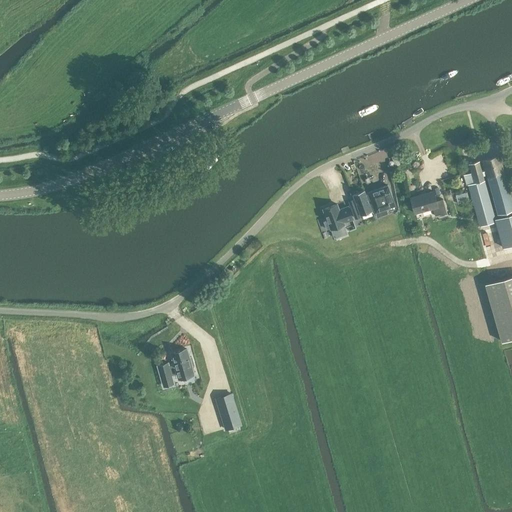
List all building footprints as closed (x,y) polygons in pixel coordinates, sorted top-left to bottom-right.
[(482,171),(479,161),(469,164),(472,172),(464,175),(466,183),(468,182),(469,184),(468,184),(479,226),(495,221),(495,219),(482,175),(486,174),(497,215),(511,210),(511,204),(499,156),(483,160),(485,170),(482,171)] [(365,191),(372,211),(392,204),(384,184),(365,191)] [(353,195),(361,215),(372,211),(364,191),(353,195)] [(435,215),(446,212),(442,199),(436,201),(433,191),(410,198),(415,213),(433,208),(435,215)] [(321,201),(331,228),(345,223),(344,222),(353,218),(345,198),(336,202),(334,196),(321,201)] [(511,244),(511,214),(495,219),(495,221),(503,247),(511,244)] [(511,275),(486,283),(502,341),(511,338),(511,275)] [(189,357),(187,349),(171,353),(174,364),(168,365),(168,363),(158,366),(164,385),(173,383),(171,375),(177,374),(178,378),(194,374),(191,366),(194,365),(191,357),(189,357)] [(216,398),(226,429),(241,424),(231,394),(216,398)]
